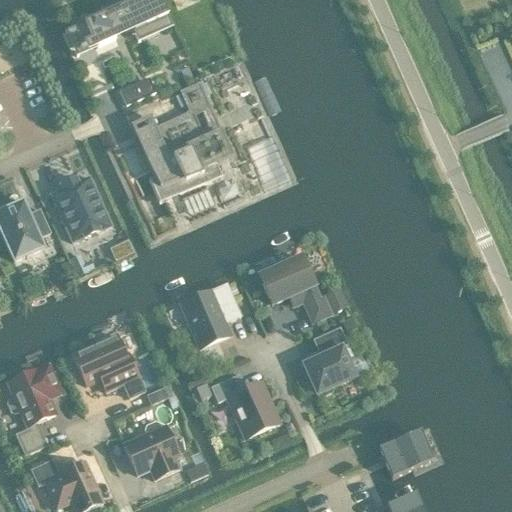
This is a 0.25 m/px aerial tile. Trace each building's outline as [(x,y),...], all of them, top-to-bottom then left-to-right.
[(166,14),(159,0),(140,0),(132,4),(131,4),(122,8),(120,3),(101,12),(103,16),(83,25),(95,50),(115,41),(113,38),(122,34),(124,37),(143,29),(143,28),(167,17),(165,14),(166,14)] [(290,181),(238,67),(125,118),(135,139),(113,149),(155,242),(290,181)] [(188,69),(182,72),(185,81),(191,79),(188,69)] [(155,96),(148,81),(119,94),(126,109),(155,96)] [(110,229),(88,181),(77,186),(75,181),(60,188),(62,192),(51,197),(72,246),(110,229)] [(50,236),(39,213),(28,218),(22,205),(13,209),(11,206),(1,211),(2,214),(0,215),(0,234),(14,265),(25,260),(26,261),(32,258),(31,257),(43,252),(38,242),(50,236)] [(127,244),(110,252),(115,263),(133,254),(127,244)] [(79,258),(69,262),(77,279),(87,274),(79,258)] [(301,261),(281,269),(259,279),(272,308),(289,300),(293,309),(303,305),(312,325),(329,318),(322,302),(319,304),(312,290),(314,289),(301,261)] [(230,324),(240,320),(226,287),(180,308),(199,352),(230,339),(223,324),(229,322),(230,324)] [(7,290),(0,293),(0,301),(3,308),(13,303),(7,290)] [(347,310),(339,291),(322,298),(330,317),(347,310)] [(356,332),(351,320),(341,325),(346,336),(356,332)] [(355,381),(346,362),(352,360),(339,331),(313,343),(317,342),(324,358),(303,368),(316,398),(320,396),(324,399),(331,395),(332,391),(355,381)] [(116,339),(72,359),(86,389),(100,383),(106,396),(123,388),(129,402),(144,395),(127,356),(124,358),(116,339)] [(56,418),(50,403),(49,401),(60,396),(61,398),(62,398),(49,368),(6,387),(13,401),(8,402),(7,406),(10,415),(15,416),(19,414),(27,433),(15,438),(25,459),(47,449),(37,426),(56,418)] [(279,427),(261,386),(240,395),(233,380),(210,390),(217,406),(227,402),(245,443),(279,427)] [(206,387),(196,391),(201,402),(211,398),(206,387)] [(167,389),(146,398),(150,407),(171,398),(167,389)] [(174,398),(168,401),(172,411),(178,408),(174,398)] [(179,460),(165,429),(161,431),(159,427),(154,426),(146,429),(145,433),(147,438),(123,448),(136,479),(151,472),(155,473),(158,480),(153,482),(154,484),(180,472),(175,461),(179,460)] [(417,435),(379,452),(392,481),(430,464),(417,435)] [(44,487),(55,511),(57,511),(71,506),(73,511),(90,511),(103,506),(84,465),(58,477),(52,463),(30,473),(38,490),(44,487)] [(203,466),(185,474),(190,485),(208,477),(203,466)] [(421,511),(415,497),(387,510),(387,511),(421,511)]
